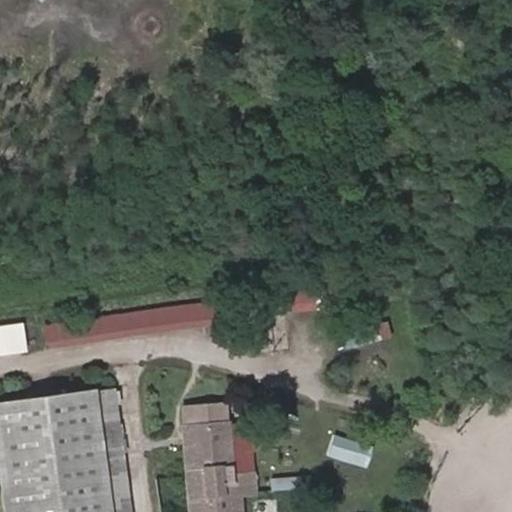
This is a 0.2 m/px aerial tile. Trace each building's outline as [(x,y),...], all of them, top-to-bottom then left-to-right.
[(350,280),(281,289),(283,304),(352,295),(350,280)] [(42,324),(44,341),(203,316),(204,322),(227,319),(224,296),(42,324)] [(385,313),(343,327),(350,347),(392,333),(385,313)] [(0,327),(0,352),(22,350),(20,325),(0,327)] [(92,388),(108,511),(122,511),(114,454),(119,453),(110,385),(92,388)] [(108,511),(92,388),(0,400),(0,511),(108,511)] [(179,406),(188,511),(235,511),(234,492),(247,491),(246,473),(227,474),(221,402),(179,406)] [(369,461),(372,440),(332,434),(329,455),(369,461)]
